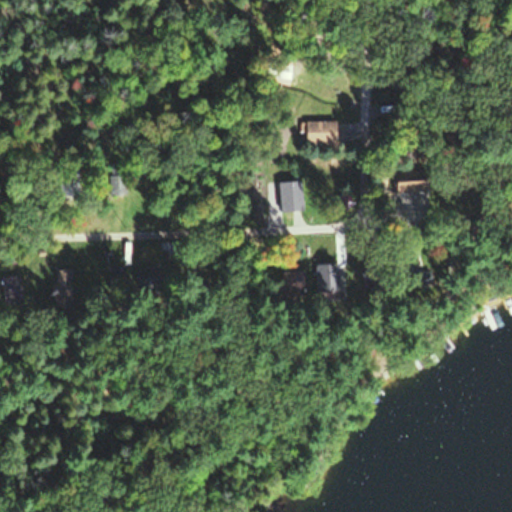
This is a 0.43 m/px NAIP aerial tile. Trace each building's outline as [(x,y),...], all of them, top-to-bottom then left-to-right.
[(332,120),(301,120),(301,144),(332,144),(332,120)] [(388,191),(422,191),(422,171),(388,171),(388,191)] [(298,211),(297,178),(274,179),(275,211),(298,211)] [(334,263),(311,263),(311,292),(334,292),(334,263)] [(122,265),(107,266),(107,292),(122,292),(122,265)] [(157,268),(132,268),(132,292),(157,292),(157,268)] [(65,269),(51,269),(51,284),(45,284),(45,300),(65,300),(65,269)] [(276,289),(298,289),(298,272),(276,272),(276,289)] [(0,276),(0,304),(18,304),(18,276),(0,276)]
